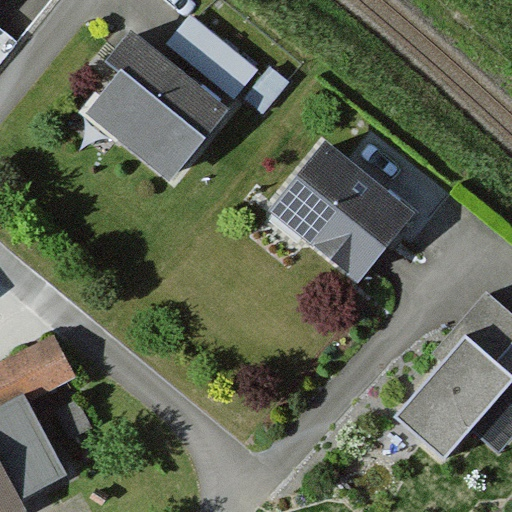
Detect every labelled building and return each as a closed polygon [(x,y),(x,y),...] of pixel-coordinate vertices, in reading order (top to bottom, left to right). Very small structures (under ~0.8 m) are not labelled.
[(192,8),(172,31),(235,85),(255,61),(192,8)] [(223,114),(126,38),(79,98),(176,174),(223,114)] [(412,217),(318,146),(271,207),(364,279),(412,217)] [(511,351),(482,325),(405,413),(464,466),(511,411),(511,351)] [(64,337),(0,367),(0,383),(14,413),(84,380),(64,337)] [(0,431),(0,511),(30,511),(41,507),(0,431)]
